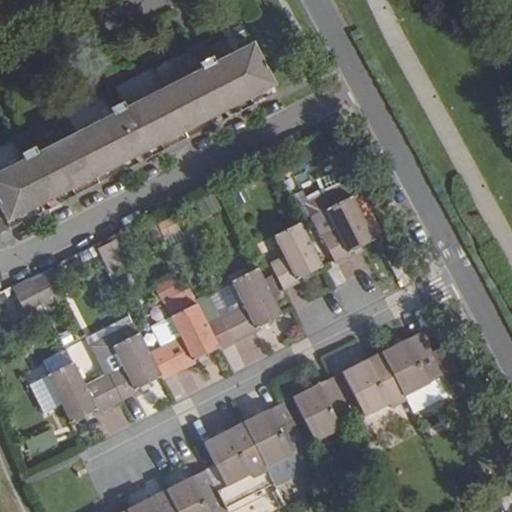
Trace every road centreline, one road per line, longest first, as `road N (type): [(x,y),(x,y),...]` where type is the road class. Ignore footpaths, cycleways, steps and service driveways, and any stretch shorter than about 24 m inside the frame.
road 1 (residential): [(70,468),(466,276)]
road 2 (residential): [(0,259),(360,78)]
road 3 (residential): [(466,276),(360,78)]
